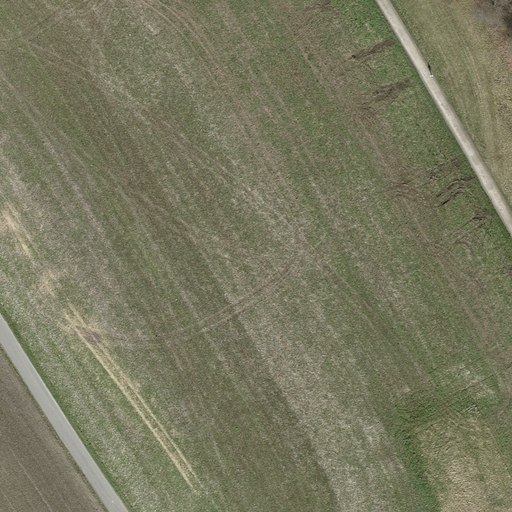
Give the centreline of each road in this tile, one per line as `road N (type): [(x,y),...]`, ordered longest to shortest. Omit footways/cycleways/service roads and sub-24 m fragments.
road 1 (track): [(381,0),(511,225)]
road 2 (unclassified): [(121,511),(0,325)]
